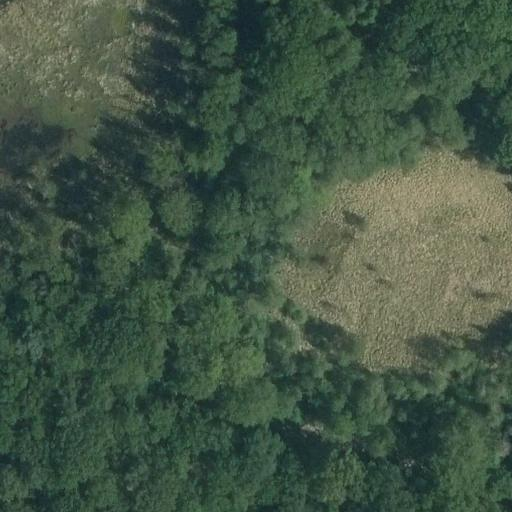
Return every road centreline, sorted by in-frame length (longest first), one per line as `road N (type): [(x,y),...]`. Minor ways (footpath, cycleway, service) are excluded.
road 1 (track): [(0,316),(463,470),(511,502)]
road 2 (track): [(240,0),(225,140),(188,244),(162,373)]
